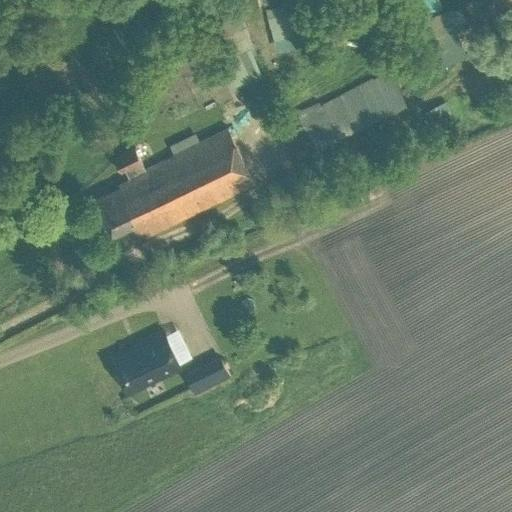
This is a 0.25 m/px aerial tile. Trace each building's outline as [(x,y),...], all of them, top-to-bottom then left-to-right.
[(415,0),(420,11),(449,0),(415,0)] [(443,48),(466,34),(453,13),(430,27),(443,48)] [(134,222),(141,237),(255,182),(228,126),(139,169),(135,162),(141,159),(135,145),(113,156),(120,169),(125,167),(129,175),(117,180),(120,185),(94,197),(111,233),(134,222)] [(113,359),(128,389),(181,363),(164,329),(137,342),(139,347),(113,359)] [(186,371),(196,391),(197,391),(203,388),(212,384),(202,363),(186,371)]
